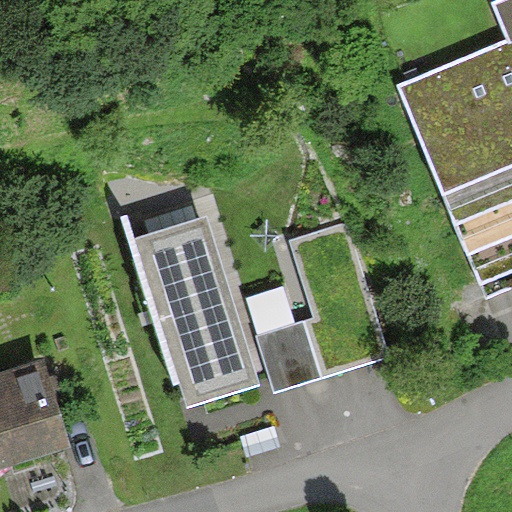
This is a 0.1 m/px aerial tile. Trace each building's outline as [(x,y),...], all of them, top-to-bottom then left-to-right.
[(399,90),(486,299),(511,288),(511,0),(506,0),(488,8),(504,47),(399,90)] [(207,225),(132,249),(187,418),(261,394),(207,225)] [(344,229),(295,246),(320,322),(309,326),(326,378),(388,357),(344,229)] [(267,328),(299,321),(292,291),(261,297),(267,328)] [(302,328),(261,341),(277,393),(319,380),(302,328)] [(48,389),(40,363),(0,377),(0,477),(71,453),(48,389)]
